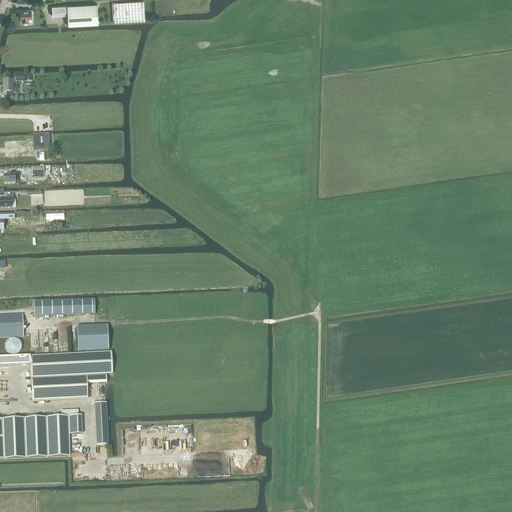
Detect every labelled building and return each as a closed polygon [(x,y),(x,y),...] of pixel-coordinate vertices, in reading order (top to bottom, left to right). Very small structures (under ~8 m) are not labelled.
[(112,3),(113,23),(145,21),(144,1),(112,3)] [(52,16),(68,15),(68,26),(98,24),(97,4),(67,5),(52,6),(52,16)] [(31,9),(20,10),(20,19),(22,19),(22,23),(29,23),(28,19),(31,19),(31,9)] [(24,82),(24,77),(14,76),(14,80),(3,80),(3,92),(13,92),(13,83),(20,83),(20,82),(24,82)] [(35,149),(49,148),(49,135),(35,135),(35,149)] [(27,142),(13,142),(14,158),(27,157),(27,142)] [(44,167),(32,168),(32,177),(44,176),(44,172),(44,167)] [(4,176),(4,184),(18,183),(18,175),(11,176),(11,175),(7,176),(4,176)] [(0,208),(12,208),(12,200),(14,199),(13,195),(6,195),(6,199),(0,199),(0,208)] [(0,230),(3,230),(3,225),(3,221),(2,221),(2,219),(14,219),(14,214),(0,214),(0,230)] [(34,317),(95,315),(94,300),(34,302),(34,317)] [(0,338),(23,337),(23,315),(0,315),(0,338)] [(107,326),(77,327),(78,352),(108,351),(107,326)] [(23,347),(23,345),(22,344),(22,343),(21,341),(19,340),(18,339),(17,339),(15,339),(13,339),(11,339),(10,340),(9,341),(7,342),(7,344),(6,345),(6,347),(6,349),(7,351),(7,352),(8,353),(10,354),(11,355),(12,356),(14,356),(16,356),(17,355),(19,355),(21,353),(22,352),(22,351),(23,349),(23,347)] [(85,353),(30,356),(31,365),(32,378),(33,401),(88,398),(87,384),(107,384),(106,375),(112,374),(111,352),(85,353)] [(0,366),(31,365),(30,356),(0,356),(0,366)] [(96,446),(108,445),(106,403),(94,404),(96,446)] [(69,416),(0,419),(0,460),(62,458),(70,457),(69,435),(82,434),(81,416),(69,416)]
